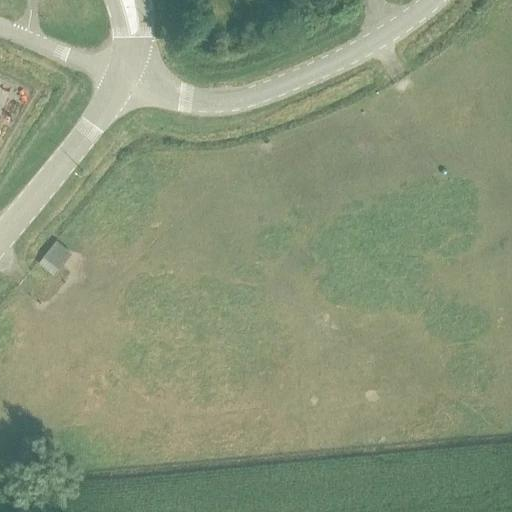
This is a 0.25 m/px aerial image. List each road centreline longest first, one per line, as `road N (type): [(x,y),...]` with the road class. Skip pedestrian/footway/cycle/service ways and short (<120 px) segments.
road 1 (unclassified): [(121,77),(196,102),(231,102),(333,64),(434,0)]
road 2 (unclassified): [(0,239),(102,113),(121,77)]
road 3 (unclassified): [(0,28),(121,77)]
